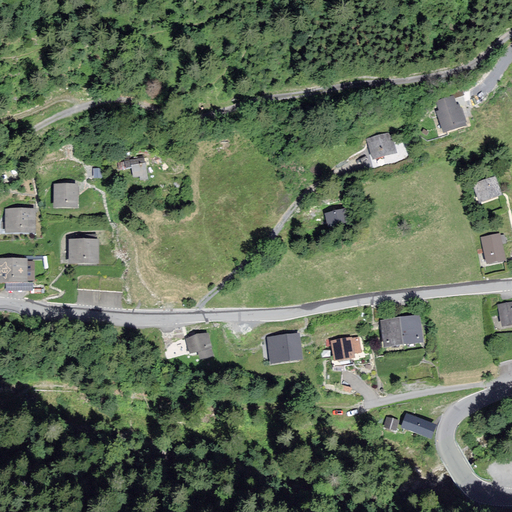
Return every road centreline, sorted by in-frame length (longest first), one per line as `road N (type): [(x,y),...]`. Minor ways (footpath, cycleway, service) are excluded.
road 1 (residential): [(511,34),(471,64),(440,73),(261,99),(189,119),(136,101),(85,104),(0,149)]
road 2 (tertiary): [(511,284),(283,314),(157,317),(0,305)]
road 3 (tertiary): [(511,385),(465,406),(445,431),(470,484),(511,497)]
road 4 (track): [(245,408),(375,402)]
